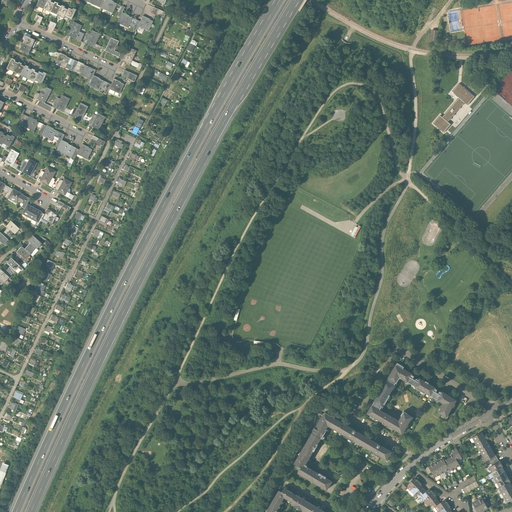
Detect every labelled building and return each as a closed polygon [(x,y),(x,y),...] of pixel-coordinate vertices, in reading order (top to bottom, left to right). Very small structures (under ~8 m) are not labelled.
[(38,0),(36,6),(43,9),(47,0),(38,0)] [(50,0),(47,0),(43,9),(50,12),(54,3),(50,2),(51,0),(50,0)] [(113,13),(116,5),(117,4),(117,3),(114,1),(111,0),(106,0),(102,8),(113,13)] [(55,2),(54,3),(50,12),(57,15),(61,6),(57,5),(58,3),(55,2)] [(61,5),(61,6),(57,15),(64,18),(64,17),(68,10),(64,8),(65,6),(61,5)] [(151,13),(156,15),(157,14),(162,16),(161,16),(164,17),(166,14),(165,13),(153,7),(151,13)] [(68,8),(68,10),(64,17),(71,20),(76,10),(73,8),(72,10),(68,8)] [(129,15),(123,12),(120,17),(118,23),(128,28),(129,26),(133,18),(129,16),(129,15)] [(36,15),(34,20),(40,23),(42,18),(36,15)] [(143,16),(140,21),(138,26),(149,31),(153,21),(149,20),(150,19),(143,16)] [(140,21),(133,18),(129,26),(134,28),(132,30),(136,32),(138,26),(140,21)] [(74,23),(68,36),(75,39),(79,31),(82,26),(74,23)] [(84,34),(79,31),(75,39),(80,42),(84,34)] [(92,31),(90,35),(86,45),(101,52),(102,51),(103,47),(96,44),(100,34),(92,31)] [(24,39),(23,43),(31,47),(34,40),(24,35),(23,38),(24,39)] [(104,52),(105,52),(111,38),(108,36),(103,47),(102,51),(104,52)] [(119,41),(111,38),(105,52),(119,58),(120,54),(115,51),(119,41)] [(187,50),(192,52),(195,46),(197,42),(192,39),(187,50)] [(28,54),(31,47),(23,43),(21,42),(20,45),(21,46),(19,50),(28,54)] [(128,48),(126,52),(123,60),(122,61),(140,70),(142,65),(140,64),(139,64),(132,61),(136,51),(128,48)] [(60,52),(60,53),(57,59),(55,63),(69,69),(70,66),(67,64),(70,58),(66,56),(67,56),(60,52)] [(7,68),(13,72),(18,63),(14,61),(15,60),(12,58),(7,68)] [(73,72),(84,76),(88,67),(84,65),(85,64),(78,61),(78,62),(73,72)] [(18,62),(18,63),(13,72),(20,75),(25,66),(21,65),(22,63),(18,62)] [(20,75),(27,78),(31,70),(28,68),(28,67),(25,65),(25,66),(20,75)] [(84,76),(89,79),(93,69),(88,67),(84,76)] [(34,82),(35,80),(38,73),(34,71),(35,70),(32,68),(31,70),(27,78),(34,82)] [(137,76),(125,70),(122,76),(134,82),(137,76)] [(39,71),(38,73),(35,80),(41,83),(46,74),(43,72),(43,73),(39,71)] [(99,91),(100,88),(104,81),(100,79),(100,78),(94,75),(91,80),(89,86),(99,91)] [(7,78),(5,83),(10,86),(13,80),(7,78)] [(114,79),(111,85),(109,89),(120,94),(124,84),(120,83),(121,82),(114,79)] [(107,95),(109,89),(111,85),(104,81),(100,88),(105,90),(104,93),(107,95)] [(464,87),(459,83),(452,92),(459,98),(443,117),(440,115),(433,124),(438,128),(444,133),(451,125),(448,122),(464,103),(467,105),(475,97),(464,87)] [(21,84),(18,90),(23,92),(26,87),(21,84)] [(51,90),(44,86),(40,94),(37,99),(45,103),(51,90)] [(69,99),(62,96),(60,99),(55,109),(63,112),(69,99)] [(88,107),(80,103),(78,108),(74,116),(81,120),(88,107)] [(17,118),(26,122),(29,117),(23,114),(25,110),(22,108),(17,118)] [(105,117),(97,113),(96,116),(91,125),(91,126),(98,130),(101,126),(105,117)] [(34,131),(39,122),(35,120),(35,119),(29,116),(29,117),(26,122),(24,126),(34,131)] [(47,125),(46,126),(42,136),(52,141),(54,136),(57,131),(53,129),(47,125)] [(111,131),(101,126),(98,130),(109,135),(111,131)] [(7,134),(6,136),(2,143),(9,147),(10,144),(14,138),(15,137),(12,135),(11,136),(7,134)] [(56,144),(59,146),(62,140),(65,135),(61,134),(59,139),(56,144)] [(93,136),(90,142),(100,146),(100,145),(103,147),(105,142),(93,136)] [(137,139),(134,145),(141,149),(144,142),(137,139)] [(68,144),(62,140),(59,146),(57,151),(72,158),(76,149),(68,144)] [(82,144),(79,150),(77,154),(87,160),(92,150),(88,148),(89,147),(82,144)] [(4,162),(12,166),(14,163),(19,154),(12,149),(7,158),(4,162)] [(37,163),(29,159),(27,163),(22,171),(30,175),(37,163)] [(22,172),(22,171),(27,163),(24,161),(19,170),(22,172)] [(123,169),(131,173),(134,169),(125,165),(123,169)] [(44,173),(40,180),(48,185),(55,172),(47,167),(44,173)] [(60,193),(65,195),(68,189),(72,183),(64,179),(63,181),(58,191),(57,192),(58,192),(58,193),(60,194),(60,193)] [(55,189),(58,191),(63,181),(60,180),(55,189)] [(13,189),(10,188),(7,192),(4,197),(7,199),(8,198),(13,189)] [(13,189),(8,198),(18,204),(19,201),(24,203),(27,197),(22,195),(23,194),(13,189)] [(70,190),(68,189),(65,195),(64,196),(74,202),(77,197),(74,196),(69,194),(70,193),(70,190)] [(113,191),(111,197),(117,200),(120,193),(113,191)] [(30,199),(27,197),(24,203),(22,207),(25,208),(27,204),(30,199)] [(61,209),(64,204),(59,201),(56,207),(61,209)] [(111,213),(114,206),(107,203),(104,210),(111,213)] [(42,212),(27,204),(25,208),(22,214),(36,222),(41,213),(42,212)] [(48,209),(44,215),(42,219),(52,225),(57,215),(53,213),(54,212),(48,209)] [(44,215),(41,213),(36,222),(39,224),(42,219),(44,215)] [(105,225),(108,219),(101,216),(99,222),(105,225)] [(8,227),(2,234),(8,239),(13,233),(15,234),(20,229),(11,221),(6,226),(8,227)] [(76,233),(78,227),(70,225),(68,230),(76,233)] [(95,229),(92,236),(101,239),(104,232),(95,229)] [(8,239),(2,234),(0,231),(0,245),(2,243),(3,245),(8,239)] [(28,241),(30,243),(35,248),(37,249),(42,244),(33,236),(28,241)] [(30,254),(35,248),(30,243),(24,249),(30,254)] [(30,254),(24,249),(22,246),(17,252),(25,260),(30,254)] [(7,263),(10,266),(15,271),(20,265),(11,258),(7,263)] [(10,277),(15,271),(10,266),(4,272),(10,277)] [(0,278),(5,282),(10,277),(4,272),(1,269),(0,269),(0,278)] [(74,276),(80,279),(83,272),(76,269),(74,276)] [(67,282),(65,289),(70,291),(73,285),(67,282)] [(38,283),(36,289),(43,291),(45,286),(38,283)] [(60,299),(67,302),(69,297),(62,294),(60,299)] [(23,334),(25,329),(17,326),(15,331),(23,334)] [(0,346),(0,349),(5,352),(8,344),(2,341),(0,346)] [(407,381),(411,383),(413,379),(414,377),(412,375),(412,374),(403,369),(404,367),(397,363),(387,381),(394,385),(396,383),(399,378),(400,379),(400,378),(407,382),(407,381)] [(431,395),(435,397),(437,393),(436,392),(437,390),(436,389),(436,388),(420,379),(419,380),(416,379),(415,380),(413,379),(411,383),(416,386),(415,387),(431,396),(431,395)] [(18,386),(25,389),(27,383),(21,381),(18,386)] [(395,386),(394,385),(387,381),(372,406),(380,410),(382,407),(384,404),(385,404),(390,396),(389,395),(395,386)] [(13,397),(20,400),(23,394),(15,391),(13,397)] [(439,394),(437,393),(435,397),(439,400),(438,400),(444,404),(439,413),(447,417),(457,400),(442,392),(442,393),(440,392),(439,394)] [(394,429),(399,421),(380,410),(372,406),(367,414),(394,429)] [(404,412),(399,421),(394,429),(402,434),(412,417),(404,412)] [(318,425),(312,434),(321,439),(322,439),(327,431),(326,431),(328,427),(345,436),(344,437),(353,442),(354,441),(371,452),(371,453),(380,458),(380,457),(387,461),(392,453),(378,444),(363,436),(349,427),(334,419),(335,417),(331,416),(325,413),(318,425)] [(473,437),(476,443),(485,438),(482,432),(473,437)] [(317,446),(321,439),(312,434),(294,465),(301,469),(303,465),(304,466),(313,452),(314,452),(317,446)] [(488,444),(485,438),(476,443),(479,449),(488,444)] [(492,450),(488,444),(479,449),(483,455),(492,450)] [(452,451),(454,456),(457,462),(462,459),(458,452),(456,448),(452,451)] [(495,456),(492,450),(483,455),(485,461),(488,459),(495,456)] [(454,456),(449,458),(455,469),(460,466),(457,462),(454,456)] [(450,472),(455,469),(449,458),(444,461),(449,470),(450,472)] [(443,460),(439,462),(444,473),(449,470),(444,461),(443,460)] [(440,475),(444,473),(439,462),(434,465),(440,475)] [(490,467),(492,472),(502,467),(502,466),(500,462),(499,462),(492,466),(490,467)] [(298,473),(308,479),(313,471),(304,466),(303,465),(301,469),(298,473)] [(435,478),(440,475),(434,465),(429,468),(432,472),(435,478)] [(492,472),(494,477),(504,472),(502,467),(492,472)] [(319,474),(313,471),(308,479),(327,490),(332,482),(326,478),(326,477),(320,473),(319,474)] [(507,477),(504,472),(494,477),(497,482),(507,477)] [(510,482),(507,477),(497,482),(500,487),(509,482),(510,482)] [(407,488),(410,491),(419,482),(417,480),(416,481),(414,479),(409,484),(407,486),(408,487),(407,488)] [(404,491),(407,488),(408,487),(407,486),(409,484),(407,482),(401,488),(404,491)] [(421,484),(419,482),(410,491),(414,495),(418,492),(422,488),(423,487),(420,485),(421,484)] [(463,489),(466,494),(481,486),(479,483),(477,484),(476,482),(463,489)] [(499,488),(502,493),(511,487),(509,482),(500,487),(499,488)] [(502,493),(505,497),(511,493),(511,487),(502,493)] [(266,511),(275,511),(284,497),(292,501),(291,503),(306,511),(325,511),(318,508),(302,499),(287,489),(285,488),(282,493),(279,491),(266,511)] [(418,492),(422,496),(426,492),(422,488),(418,492)] [(420,497),(424,501),(433,494),(432,491),(431,492),(429,490),(426,492),(422,496),(420,497)] [(435,496),(433,494),(424,501),(428,506),(431,503),(436,499),(436,498),(435,496)] [(482,498),(477,501),(484,511),(486,511),(486,510),(488,509),(485,503),(482,498)] [(391,499),(387,504),(391,507),(395,503),(391,499)] [(431,503),(435,507),(440,504),(436,499),(431,503)] [(435,507),(438,511),(448,505),(446,502),(446,503),(444,501),(440,504),(435,507)] [(483,511),(484,511),(477,501),(472,503),(476,509),(477,511),(483,511)]
